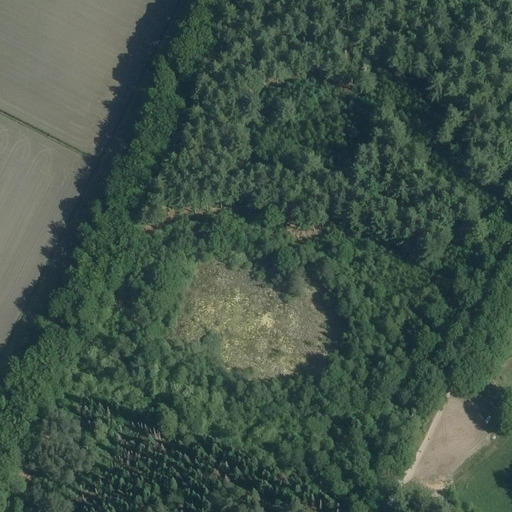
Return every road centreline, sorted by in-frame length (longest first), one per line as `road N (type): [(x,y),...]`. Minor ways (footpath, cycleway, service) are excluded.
road 1 (track): [(384,510),(511,246)]
road 2 (track): [(432,0),(511,179)]
